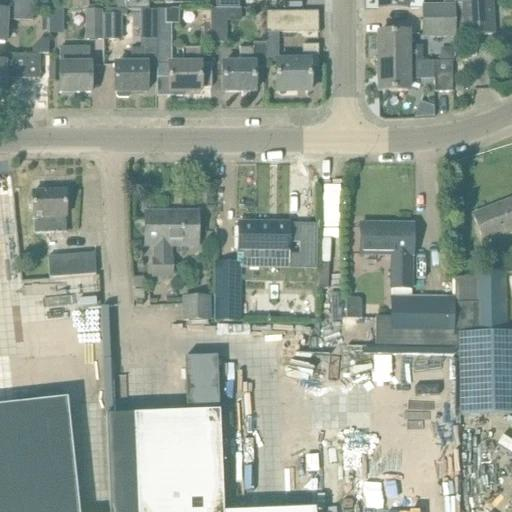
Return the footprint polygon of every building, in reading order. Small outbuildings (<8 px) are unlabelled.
[(67,0),(68,9),(88,9),(87,0),(67,0)] [(126,0),(116,0),(117,9),(126,9),(126,0)] [(378,0),(379,11),(399,10),(406,10),(422,10),(422,5),(424,5),(424,0),(378,0)] [(457,37),(496,35),(493,0),(479,0),(457,1),(457,21),(457,37)] [(0,44),(4,44),(5,20),(32,21),(33,10),(49,11),(49,3),(33,2),(26,1),(6,1),(5,12),(0,12),(0,44)] [(422,10),(422,21),(457,21),(457,1),(444,1),(444,5),(424,5),(422,5),(422,10)] [(225,9),(209,10),(210,44),(226,44),(225,9)] [(63,22),(63,10),(49,10),(49,22),(63,22)] [(103,15),(103,41),(122,41),(122,17),(127,17),(127,10),(116,10),(105,10),(105,15),(103,15)] [(103,41),(103,15),(103,11),(86,11),(86,41),(103,41)] [(157,50),(156,62),(172,62),(172,25),(166,25),(166,11),(158,11),(158,37),(157,37),(157,50)] [(310,93),(310,67),(318,67),(318,46),(302,46),(302,62),(279,62),(279,34),(318,34),(318,13),(267,13),(267,44),(267,62),(272,62),(272,93),(310,93)] [(422,38),(457,38),(457,37),(457,21),(422,21),(422,38)] [(406,47),(406,34),(379,34),(379,62),(421,62),(421,47),(406,47)] [(254,63),(267,62),(267,44),(254,44),(254,50),(238,50),(238,65),(222,65),(222,93),(254,93),(254,63)] [(441,48),(440,62),(452,62),(453,62),(454,48),(441,48)] [(76,50),(59,50),(59,66),(59,74),(59,94),(90,94),(90,74),(90,67),(89,67),(89,50),(76,50)] [(146,94),(146,67),(156,67),(156,62),(157,50),(130,50),(131,66),(114,67),(114,94),(115,94),(115,97),(118,99),(129,99),(131,96),(131,94),(146,94)] [(172,62),(156,62),(156,67),(156,79),(168,79),(168,94),(171,94),(173,97),(182,97),(184,94),(200,94),(200,89),(211,89),(210,65),(200,65),(200,50),(186,51),(186,66),(172,66),(172,62)] [(39,81),(40,81),(41,57),(2,57),(1,64),(0,64),(0,96),(3,96),(4,80),(24,80),(24,81),(25,81),(25,80),(39,80),(39,81)] [(421,62),(379,62),(379,92),(409,92),(409,80),(433,80),(434,93),(452,93),(451,73),(452,62),(440,62),(426,62),(421,62)] [(65,193),(32,194),(33,220),(34,220),(34,235),(65,234),(65,218),(65,193)] [(511,201),(472,216),(479,235),(482,242),(511,230),(511,201)] [(155,246),(155,259),(153,258),(152,278),(174,278),(174,258),(172,258),(172,249),(169,249),(169,246),(197,246),(197,214),(145,214),(145,246),(155,246)] [(239,224),(238,254),(287,255),(287,225),(239,224)] [(359,226),(359,256),(392,256),(391,291),(410,291),(411,256),(413,256),(413,227),(359,226)] [(131,242),(131,250),(140,250),(140,242),(131,242)] [(95,276),(94,255),(48,258),(49,279),(95,276)] [(215,265),(215,320),(222,320),(222,323),(241,323),(241,266),(215,265)] [(459,336),(460,416),(511,415),(511,333),(505,333),(504,272),(473,272),(473,278),(453,278),(454,336),(459,336)] [(133,289),(143,289),(143,279),(133,279),(133,289)] [(76,300),(94,298),(93,288),(74,290),(76,300)] [(143,291),(133,291),(133,302),(143,301),(143,291)] [(183,298),(183,323),(209,322),(209,298),(183,298)] [(453,338),(453,300),(391,299),(391,319),(375,319),(374,349),(457,350),(457,337),(453,338)] [(188,414),(105,418),(109,511),(221,511),(216,358),(186,360),(188,414)] [(0,407),(0,511),(77,511),(65,401),(0,407)] [(279,479),(298,478),(297,437),(277,438),(279,479)]
